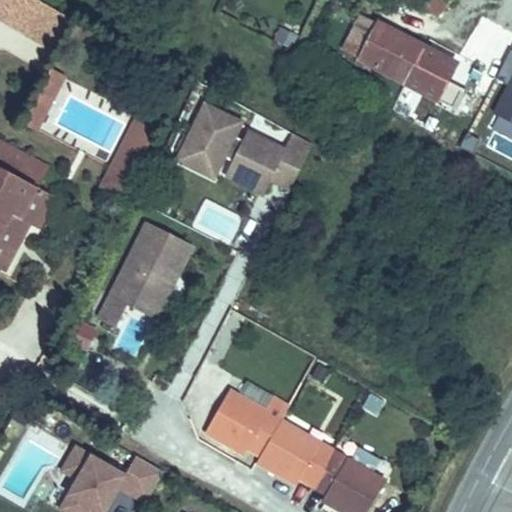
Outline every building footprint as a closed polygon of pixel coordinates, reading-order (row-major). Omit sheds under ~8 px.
[(31,0),(0,0),(0,20),(52,50),(69,21),(31,0)] [(450,0),(415,0),(435,17),(450,0)] [(376,23),(361,15),(354,29),(369,37),(376,23)] [(456,65),(376,23),(369,37),(354,29),(342,51),(461,113),(470,96),(446,84),(456,65)] [(278,28),(273,41),(291,48),(296,34),(278,28)] [(23,122),(37,129),(63,78),(50,71),(23,122)] [(511,80),(494,114),(511,123),(511,80)] [(172,97),(160,91),(153,105),(165,111),(172,97)] [(240,123),(205,106),(178,160),(213,177),(223,157),(232,162),(228,170),(237,175),(246,172),(270,183),(271,180),(290,190),(312,145),(293,134),(284,151),(247,132),(243,141),(234,136),(240,123)] [(111,167),(131,177),(150,140),(142,135),(148,122),(137,116),(111,167)] [(150,140),(157,126),(148,122),(142,135),(150,140)] [(35,189),(47,167),(0,142),(0,233),(12,212),(21,217),(35,189)] [(111,167),(101,187),(121,197),(131,177),(111,167)] [(237,175),(228,170),(225,175),(264,195),(270,183),(246,172),(237,175)] [(54,198),(35,189),(21,217),(12,212),(0,233),(0,266),(5,269),(30,222),(39,226),(54,198)] [(147,223),(98,319),(115,327),(126,304),(132,293),(161,308),(173,284),(164,279),(169,270),(174,273),(188,244),(147,223)] [(164,279),(173,284),(193,246),(188,244),(174,273),(169,270),(164,279)] [(126,304),(156,319),(161,308),(132,293),(126,304)] [(260,457),(282,421),(229,391),(205,433),(244,455),(247,449),(260,457)] [(312,487),(333,451),(282,421),(257,463),(295,485),(299,479),(312,487)] [(163,472),(136,456),(124,475),(76,448),(63,471),(78,479),(61,509),(66,511),(104,511),(109,504),(105,502),(109,494),(113,497),(119,487),(146,502),(163,472)] [(333,451),(312,487),(326,495),(322,501),(342,511),(367,511),(385,481),(333,451)] [(105,502),(109,504),(113,497),(109,494),(105,502)]
